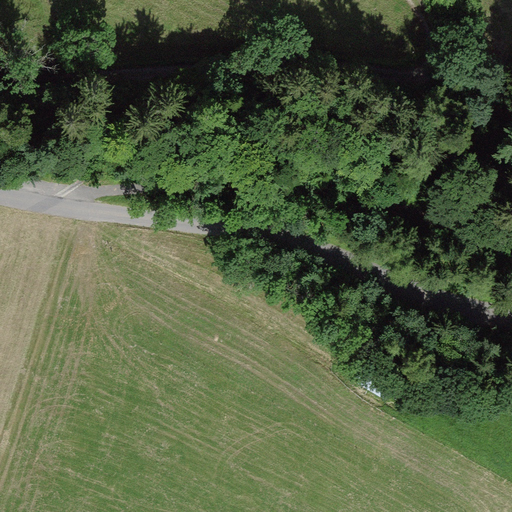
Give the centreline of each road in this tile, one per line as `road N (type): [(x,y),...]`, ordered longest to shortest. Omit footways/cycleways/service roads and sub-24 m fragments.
road 1 (unclassified): [(0,188),(304,240),(406,288),(511,315)]
road 2 (track): [(511,236),(421,208),(278,192),(147,182),(47,198)]
